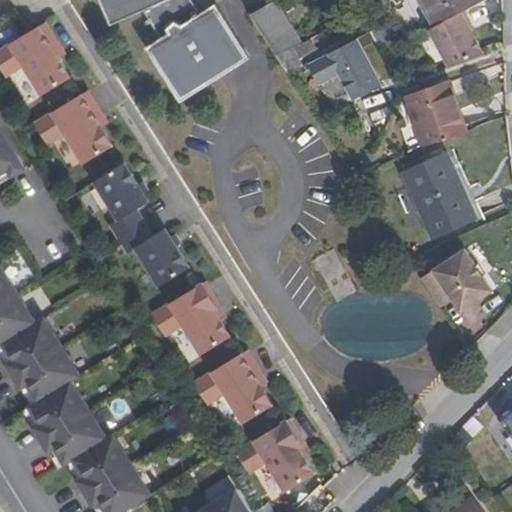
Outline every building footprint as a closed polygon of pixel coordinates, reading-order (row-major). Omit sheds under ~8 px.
[(145,9),(162,38),(147,48),(180,101),(248,59),(215,4),(200,14),(191,0),(100,0),(109,19),(112,24),(145,9)] [(484,0),(426,0),(439,24),(461,12),(484,0)] [(439,24),(429,29),(449,67),(480,56),(465,27),(468,26),(461,12),(439,24)] [(43,20),(0,47),(0,68),(4,75),(22,64),(41,94),(69,76),(57,56),(52,49),(59,45),(43,20)] [(308,39),(314,50),(323,45),(317,34),(308,39)] [(291,49),(297,59),(314,50),(308,39),(291,49)] [(356,41),(309,65),(319,84),(339,74),(352,98),(378,85),(356,41)] [(59,45),(52,49),(57,56),(63,52),(59,45)] [(276,56),(289,75),(301,68),(297,59),(291,49),(276,56)] [(447,80),(406,94),(422,144),(456,134),(456,133),(464,131),(447,80)] [(86,89),(33,122),(47,143),(64,132),(83,162),(112,144),(95,118),(102,114),(86,89)] [(102,114),(95,118),(100,124),(106,120),(102,114)] [(0,129),(0,175),(9,171),(13,177),(25,169),(0,129)] [(441,156),(402,173),(430,238),(470,220),(441,156)] [(124,160),(94,179),(118,217),(110,222),(128,251),(136,246),(160,284),(190,265),(165,226),(153,234),(136,207),(148,200),(124,160)] [(465,249),(421,278),(440,307),(453,299),(461,312),(493,291),(483,277),(475,264),(465,249)] [(353,290),(332,251),(313,262),(334,301),(353,290)] [(475,264),(483,277),(486,274),(478,262),(475,264)] [(0,303),(18,293),(0,264),(0,303)] [(206,279),(153,312),(166,333),(184,322),(203,352),(231,334),(219,315),(215,308),(221,303),(206,279)] [(36,322),(18,293),(0,303),(0,343),(2,343),(36,322)] [(221,303),(215,308),(219,315),(225,311),(221,303)] [(36,322),(2,343),(12,360),(6,363),(13,376),(62,346),(44,316),(36,322)] [(62,346),(13,376),(21,389),(28,385),(38,401),(71,380),(80,375),(62,346)] [(248,347),(196,380),(209,401),(227,390),(246,420),(274,402),(262,383),(257,375),(264,371),(248,347)] [(268,379),(264,371),(257,375),(262,383),(268,379)] [(71,380),(38,401),(30,406),(40,423),(33,427),(41,439),(89,409),(71,380)] [(107,437),(89,409),(41,439),(49,451),(55,447),(65,463),(73,458),(107,437)] [(511,410),(500,420),(511,437),(511,410)] [(291,415),(239,448),(252,469),(270,458),(289,488),(317,470),(305,451),(300,443),(307,440),(291,415)] [(113,433),(107,437),(73,458),(84,476),(77,480),(85,493),(86,492),(132,464),(113,433)] [(307,440),(300,443),(305,451),(311,447),(307,440)] [(120,511),(151,493),(132,464),(86,492),(93,505),(100,501),(106,511),(120,511)] [(255,511),(239,486),(207,506),(210,511),(255,511)] [(482,511),(474,501),(459,511),(482,511)]
